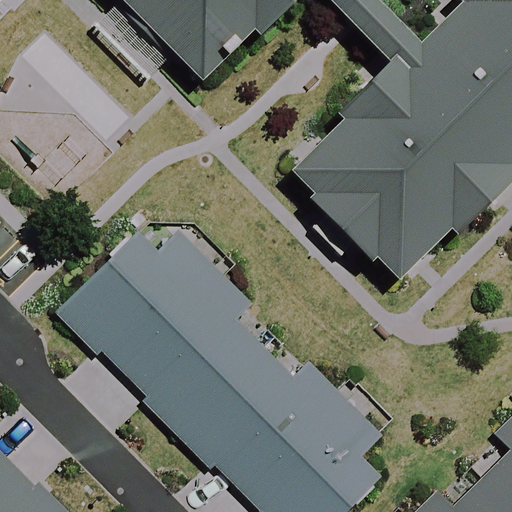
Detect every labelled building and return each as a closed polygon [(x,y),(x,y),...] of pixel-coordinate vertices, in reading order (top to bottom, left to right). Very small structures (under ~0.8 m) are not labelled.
[(511,147),(511,0),(112,0),(188,75),(262,0),(438,0),(259,179),(371,290),(511,147)] [(137,128),(48,44),(0,95),(0,164),(54,216),(137,128)] [(46,306),(248,511),(327,511),(372,469),(353,450),(371,432),(302,361),(284,379),(223,318),(241,301),(171,229),(153,246),(131,224),(46,306)] [(511,511),(511,407),(489,430),(507,448),(446,509),(429,491),(408,511),(511,511)] [(63,511),(0,448),(0,511),(63,511)]
